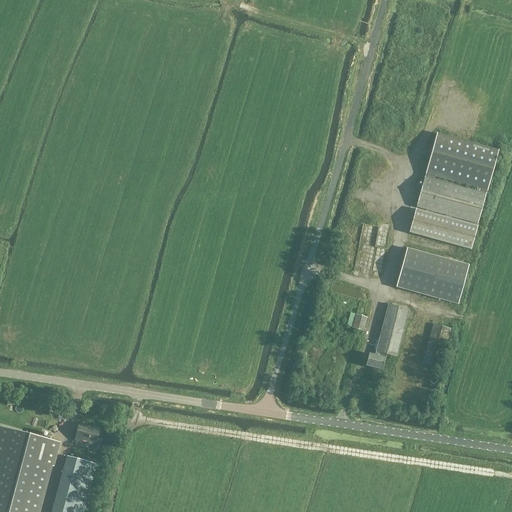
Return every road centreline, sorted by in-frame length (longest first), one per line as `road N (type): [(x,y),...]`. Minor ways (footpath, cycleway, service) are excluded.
road 1 (unclassified): [(264,415),(385,0)]
road 2 (track): [(134,423),(511,479)]
road 3 (tertiary): [(264,415),(0,371)]
road 4 (tertiary): [(264,415),(511,453)]
road 5 (track): [(370,54),(226,0)]
